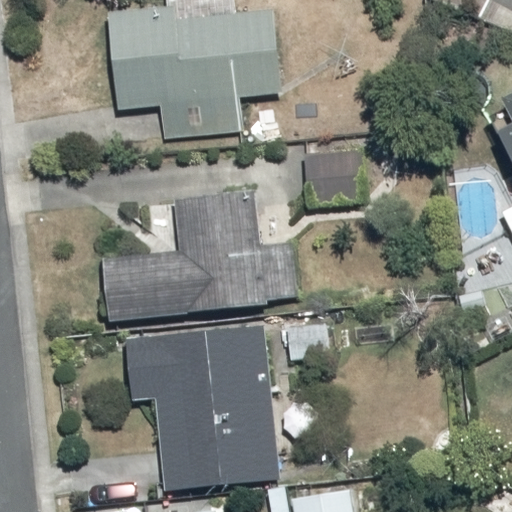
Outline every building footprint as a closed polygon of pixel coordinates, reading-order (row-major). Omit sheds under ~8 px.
[(177,0),(178,7),(124,9),(127,108),(169,107),(170,140),(249,137),(248,91),(286,90),(284,11),(210,14),(209,0),(177,0)] [(511,0),(495,0),(484,22),(511,37),(511,0)] [(375,153),(314,154),(315,204),(376,203),(375,153)] [(165,248),(113,254),(120,325),(312,306),(305,245),(269,248),(264,194),(160,204),(165,248)] [(343,318),(295,321),(297,364),(345,361),(343,318)] [(162,400),(171,487),(288,475),(272,327),(139,342),(145,402),(162,400)] [(368,511),(368,492),(305,494),(305,511),(368,511)]
